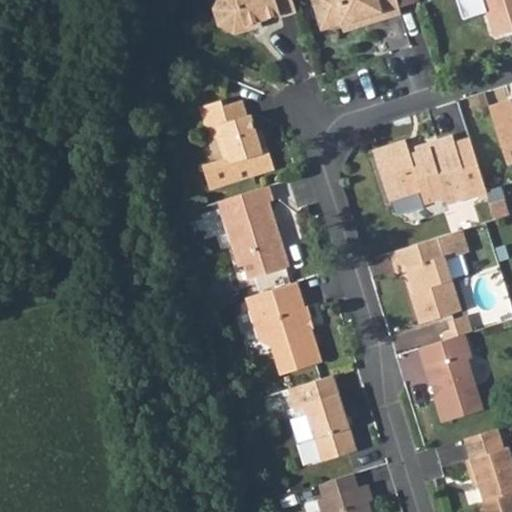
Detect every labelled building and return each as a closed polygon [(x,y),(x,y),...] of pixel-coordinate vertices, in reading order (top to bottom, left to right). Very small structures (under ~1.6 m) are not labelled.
[(211,0),(227,11),(246,6),(244,0),(245,0),(211,0)] [(315,0),(325,29),(344,24),(381,12),(383,19),(401,13),(399,7),(397,0),(315,0)] [(487,11),(496,36),(511,30),(511,0),(458,0),(464,18),(487,11)] [(381,12),(344,24),(346,30),(383,19),(381,12)] [(511,103),(510,99),(487,107),(505,164),(511,161),(511,103)] [(224,102),(205,107),(210,126),(212,126),(214,132),(220,136),(227,160),(205,167),(211,187),(240,179),(274,168),(268,146),(264,148),(259,134),(253,114),(249,115),(245,100),(226,106),(224,102)] [(259,134),(264,148),(268,146),(264,132),(259,134)] [(405,136),(373,145),(387,195),(418,184),(423,200),(443,193),(445,199),(470,192),(484,187),(469,137),(454,141),(452,134),(428,142),(430,147),(410,152),(405,136)] [(248,278),(289,265),(269,202),(274,201),(269,185),(264,186),(219,201),(235,251),(240,266),(244,265),(248,278)] [(438,237),(389,252),(395,270),(399,268),(403,267),(410,289),(407,290),(417,322),(461,310),(445,258),(469,250),(462,229),(438,237)] [(240,266),(235,251),(223,254),(232,283),(248,278),(244,265),(240,266)] [(403,267),(399,268),(407,290),(410,289),(403,267)] [(302,308),(294,283),(240,299),(253,342),(269,350),(278,378),(325,363),(314,332),(309,334),(306,325),(312,323),(307,307),(302,308)] [(467,315),(452,319),(455,328),(457,335),(464,333),(472,331),(467,315)] [(312,323),(306,325),(309,334),(314,332),(312,323)] [(455,328),(442,332),(444,339),(457,335),(455,328)] [(444,339),(419,347),(442,419),(482,406),(467,358),(471,357),(464,333),(457,335),(444,339)] [(357,450),(333,374),(287,389),(295,413),(307,409),(323,461),(357,450)] [(498,427),(463,438),(469,458),(466,459),(472,477),(477,475),(485,500),(480,502),(483,511),(511,511),(511,449),(510,443),(503,446),(498,427)] [(355,472),(321,483),(326,497),(360,486),(355,472)] [(370,511),(368,503),(374,501),(369,484),(360,486),(326,497),(319,498),(323,511),(370,511)]
